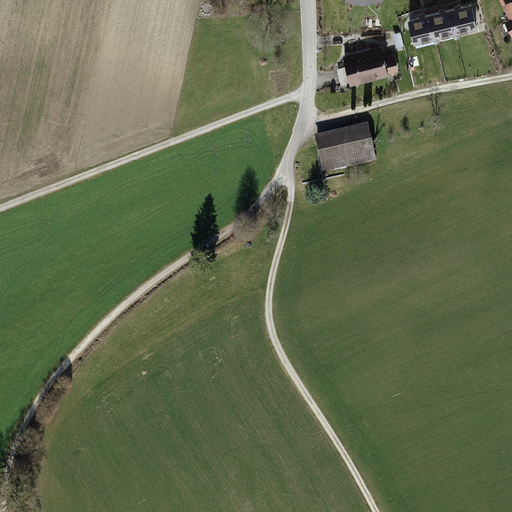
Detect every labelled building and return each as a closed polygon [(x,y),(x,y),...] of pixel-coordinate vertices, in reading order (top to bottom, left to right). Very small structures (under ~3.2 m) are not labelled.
[(511,0),(501,0),(510,17),(506,19),(511,31),(511,0)] [(471,4),(450,9),(455,31),(476,26),(471,4)] [(450,9),(430,14),(435,35),(455,31),(450,9)] [(430,14),(409,18),(414,40),(435,35),(430,14)] [(383,46),(363,51),(370,81),(400,74),(395,56),(386,58),(383,46)] [(342,88),(370,81),(363,51),(343,55),(346,67),(338,69),(342,88)] [(367,125),(316,137),(325,175),(376,163),(367,125)]
